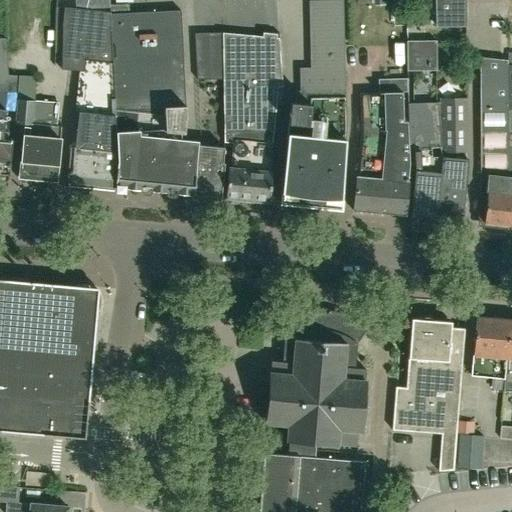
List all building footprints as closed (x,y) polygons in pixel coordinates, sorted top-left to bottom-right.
[(109,7),(108,0),(74,0),(75,8),(80,8),(109,7)] [(348,127),(344,51),(340,0),(336,0),(306,2),(310,69),(299,69),(301,99),(296,99),(297,104),(289,102),(279,203),(340,209),(348,127)] [(465,12),(464,0),(434,0),(435,13),(465,12)] [(117,155),(109,14),(109,11),(80,8),(75,8),(63,6),(62,21),(61,21),(60,69),(82,71),(75,147),(71,147),(67,181),(113,186),(116,160),(117,155)] [(193,194),(197,144),(197,140),(189,140),(178,139),(179,133),(184,133),(185,114),(180,10),(109,14),(117,155),(116,160),(117,160),(114,186),(183,193),(193,194)] [(470,59),(467,15),(439,17),(442,60),(470,59)] [(269,170),(277,86),(281,86),(278,38),(221,32),(221,33),(222,79),(223,141),(232,142),(230,168),(227,168),(224,198),(268,202),(271,170),(269,170)] [(222,79),(221,33),(194,33),(196,79),(222,79)] [(0,38),(0,91),(16,92),(16,76),(8,75),(5,38),(0,38)] [(406,54),(407,70),(436,70),(436,41),(406,41),(406,54)] [(58,70),(58,51),(33,52),(34,71),(58,70)] [(511,147),(507,147),(506,65),(506,60),(479,57),(479,148),(479,191),(481,191),(478,222),(507,225),(511,177),(511,147)] [(430,74),(407,78),(411,101),(434,97),(430,74)] [(408,144),(408,125),(403,125),(403,92),(402,78),(378,79),(378,92),(361,93),(361,120),(353,210),(404,215),(409,162),(408,144)] [(0,174),(7,175),(11,140),(1,139),(4,110),(6,94),(0,93),(0,174)] [(55,126),(57,103),(16,99),(14,123),(23,124),(18,176),(55,180),(58,139),(60,126),(55,126)] [(436,217),(462,220),(467,159),(461,158),(460,150),(466,150),(465,99),(440,100),(441,156),(443,157),(436,217)] [(436,217),(443,157),(441,156),(437,103),(407,103),(408,125),(408,144),(413,143),(414,170),(412,201),(416,201),(415,215),(436,217)] [(197,144),(193,194),(220,197),(224,163),(222,163),(223,147),(197,144)] [(0,431),(84,438),(88,401),(87,401),(95,314),(98,309),(99,306),(99,302),(99,298),(98,294),(96,291),(94,288),(91,285),(87,284),(83,283),(80,283),(76,283),(70,286),(53,285),(53,284),(0,279),(0,431)] [(322,313),(317,312),(315,309),(305,310),(300,310),(295,311),(289,313),(279,316),(274,319),(283,336),(281,362),(270,361),(265,423),(287,425),(286,439),(299,440),(298,455),(262,453),(257,511),(359,511),(364,460),(308,456),(309,442),(338,444),(338,442),(354,443),(355,431),(360,431),(366,368),(355,367),(358,345),(356,343),(367,327),(362,324),(357,320),(352,317),(345,315),(336,312),(329,310),(326,313),(322,313)] [(452,467),(463,328),(449,327),(450,320),(411,317),(405,386),(396,386),(393,429),(440,433),(437,470),(452,467)] [(504,390),(509,320),(476,317),(472,354),(471,375),(491,376),(491,389),(504,390)] [(467,424),(480,424),(480,410),(468,410),(467,424)] [(499,438),(511,439),(511,426),(500,426),(499,438)] [(459,434),(456,469),(481,470),(482,453),(481,453),(482,436),(459,434)] [(24,486),(49,489),(50,474),(25,473),(24,486)] [(66,511),(67,507),(17,503),(18,487),(0,485),(0,501),(5,502),(4,511),(66,511)]
